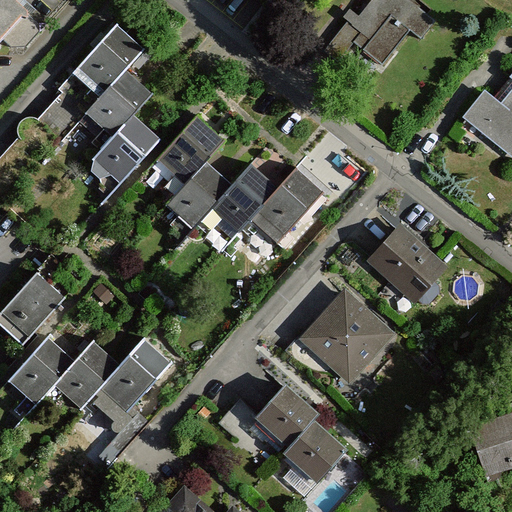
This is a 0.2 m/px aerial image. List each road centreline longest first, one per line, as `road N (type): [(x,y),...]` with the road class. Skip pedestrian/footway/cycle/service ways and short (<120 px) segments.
road 1 (residential): [(401,170),(137,450)]
road 2 (residential): [(401,170),(188,0)]
road 3 (unknown): [(120,0),(0,136)]
road 4 (residential): [(511,259),(401,170)]
